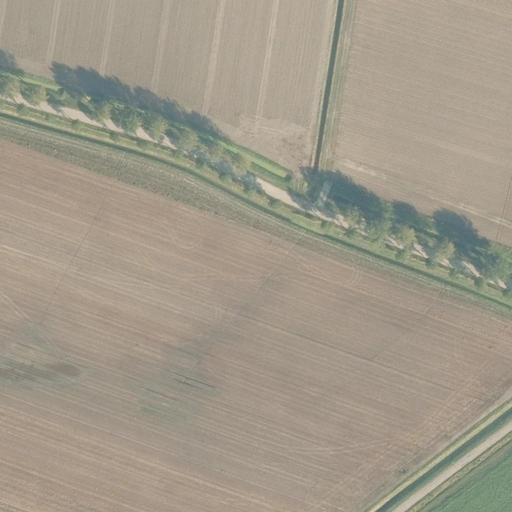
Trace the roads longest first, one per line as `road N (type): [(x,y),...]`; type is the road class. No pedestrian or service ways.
road 1 (tertiary): [(511,286),(317,212),(191,150),(0,92)]
road 2 (unclassified): [(398,511),(511,423)]
